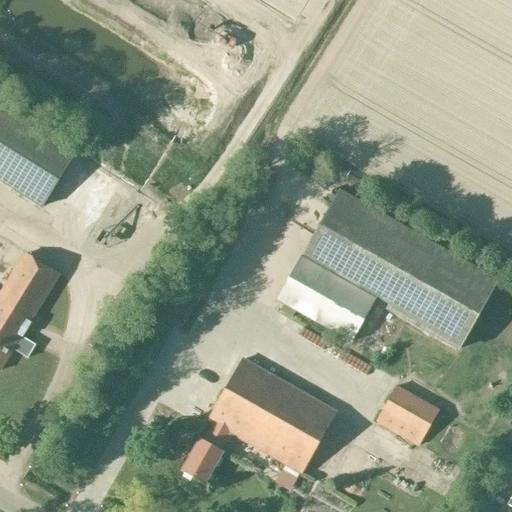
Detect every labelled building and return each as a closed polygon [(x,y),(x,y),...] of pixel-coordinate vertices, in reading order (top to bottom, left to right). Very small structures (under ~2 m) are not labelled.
[(0,183),(40,209),(74,155),(0,108),(0,183)] [(338,192),(275,301),(349,344),(374,300),(386,307),(383,312),(454,353),(494,282),(338,192)] [(30,323),(29,323),(58,275),(24,254),(0,293),(0,369),(12,350),(27,358),(35,346),(22,337),(30,323)] [(182,328),(193,307),(183,302),(172,322),(182,328)] [(94,352),(107,333),(98,327),(85,347),(94,352)] [(300,474),(335,413),(242,360),(207,422),(213,425),(203,442),(199,440),(181,472),(204,485),(222,453),(221,453),(231,436),(300,474)] [(88,388),(93,379),(88,376),(82,384),(88,388)] [(416,448),(438,411),(395,386),(373,423),(416,448)]
